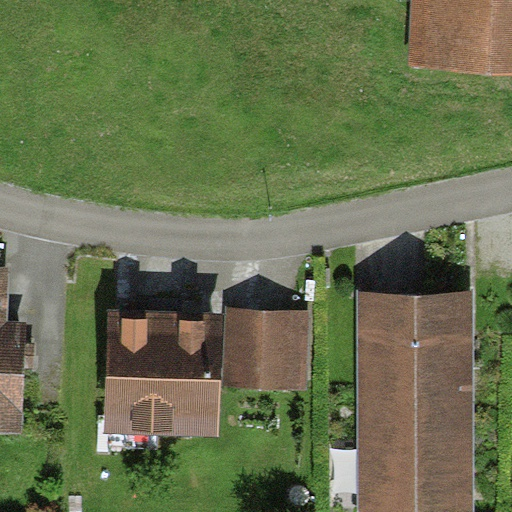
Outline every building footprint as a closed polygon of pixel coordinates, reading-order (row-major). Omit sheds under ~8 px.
[(511,0),(416,0),(416,74),(511,75),(511,0)] [(13,268),(0,268),(0,424),(37,425),(37,322),(13,322),(13,268)] [(477,294),(362,297),(367,499),(482,497),(477,294)] [(299,391),(303,312),(239,309),(235,387),(299,391)] [(231,315),(115,310),(111,425),(227,429),(231,315)]
